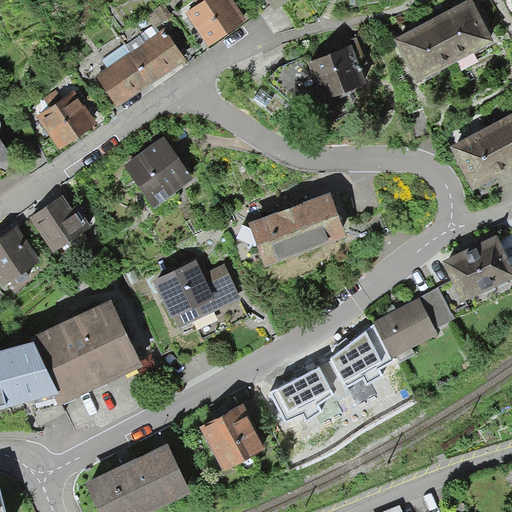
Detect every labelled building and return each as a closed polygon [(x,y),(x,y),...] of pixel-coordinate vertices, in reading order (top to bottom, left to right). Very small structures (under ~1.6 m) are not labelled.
[(243,0),(190,0),(211,31),(249,7),(243,0)] [(470,1),(393,42),(417,88),(494,47),(470,1)] [(163,17),(129,41),(152,75),(186,50),(163,17)] [(152,75),(129,41),(94,66),(118,99),(152,75)] [(309,64),(327,105),(370,86),(352,45),(309,64)] [(74,89),(36,112),(59,150),(97,126),(74,89)] [(511,116),(453,147),(476,190),(511,171),(511,116)] [(0,164),(17,161),(0,136),(0,132),(2,130),(2,127),(1,124),(0,122),(0,164)] [(164,127),(125,154),(156,198),(195,171),(164,127)] [(62,187),(27,209),(50,246),(86,224),(62,187)] [(331,196),(250,226),(266,270),(347,239),(331,196)] [(17,231),(0,241),(0,284),(5,292),(41,270),(17,231)] [(511,267),(500,242),(445,266),(464,308),(511,286),(511,267)] [(155,283),(174,322),(207,307),(210,314),(241,300),(225,265),(208,273),(202,261),(155,283)] [(425,290),(381,315),(405,356),(449,331),(425,290)] [(116,310),(36,344),(60,402),(141,368),(116,310)] [(382,324),(339,347),(365,395),(384,385),(379,376),(403,363),(382,324)] [(33,346),(0,353),(0,413),(55,400),(33,346)] [(307,373),(263,397),(288,444),(333,419),(307,373)] [(244,409),(200,431),(224,478),(268,456),(244,409)] [(165,445),(83,486),(96,511),(161,511),(191,497),(165,445)]
